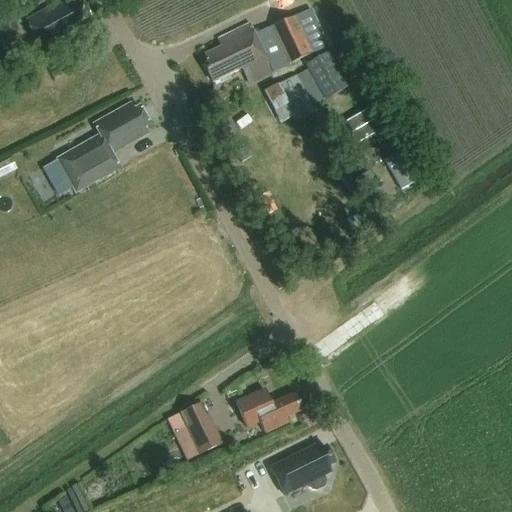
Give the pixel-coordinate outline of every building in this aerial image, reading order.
[(68,31),(89,19),(80,2),(73,6),(71,2),(56,10),(55,7),(26,23),(32,35),(21,41),(30,57),(41,51),(42,54),(72,38),(68,31)] [(288,68),(327,50),(310,12),(270,30),(288,68)] [(0,56),(15,48),(2,26),(0,27),(0,56)] [(212,85),(240,72),(248,88),(273,77),(265,60),(249,26),(217,42),(220,49),(204,57),(208,65),(203,67),(212,85)] [(325,103),(348,90),(328,55),(305,68),(325,103)] [(315,116),(295,79),(277,89),(276,88),(263,95),(274,115),(286,108),(296,127),(315,116)] [(143,130),(148,127),(139,110),(133,113),(130,107),(94,127),(100,138),(57,162),(75,195),(118,170),(110,156),(146,136),(143,130)] [(246,431),(259,425),(264,436),(289,425),(286,420),(302,413),(294,396),(270,407),(264,392),(235,406),(246,431)] [(184,429),(198,457),(221,446),(207,418),(184,429)] [(319,453),(316,448),(271,472),(286,499),(308,488),(310,491),(313,493),(317,494),(324,490),(326,486),(326,483),(324,479),(331,475),(328,470),(335,467),(326,450),(319,453)]
